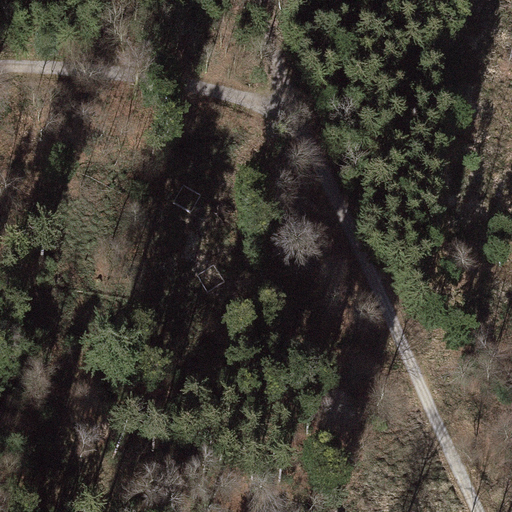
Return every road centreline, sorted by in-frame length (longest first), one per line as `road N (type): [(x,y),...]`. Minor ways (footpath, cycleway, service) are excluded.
road 1 (track): [(473,511),(300,113)]
road 2 (track): [(0,64),(155,77),(300,113)]
road 3 (track): [(300,113),(257,0)]
